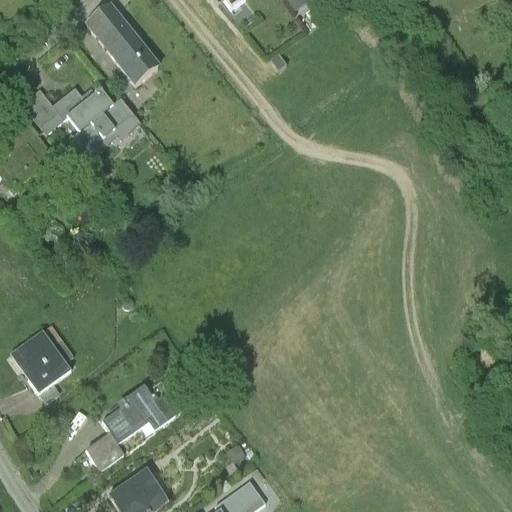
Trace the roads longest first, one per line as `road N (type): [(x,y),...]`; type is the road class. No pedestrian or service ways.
road 1 (track): [(175,0),(283,134),(313,151),(380,163),(408,186),(424,345),(472,451),(511,509)]
road 2 (unclassified): [(0,77),(99,0)]
